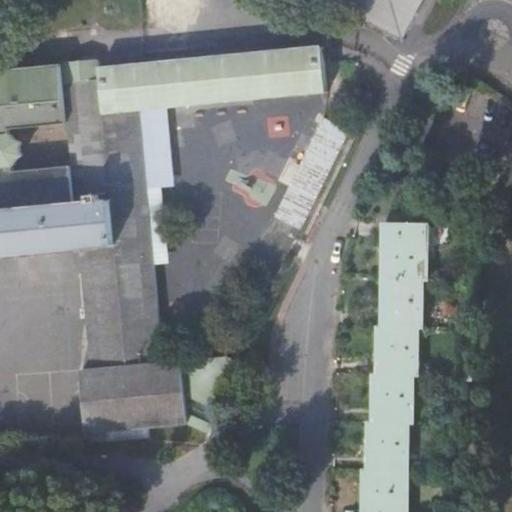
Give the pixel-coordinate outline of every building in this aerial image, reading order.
[(94,0),(97,23),(144,19),(141,0),(94,0)] [(333,0),(406,38),(425,0),(333,0)] [(66,62),(99,58),(96,27),(63,31),(66,62)] [(0,256),(82,249),(94,370),(82,371),(89,432),(188,423),(195,427),(232,359),(228,357),(165,363),(147,186),(140,110),(164,108),(326,92),(321,47),(101,69),(99,58),(66,62),(0,67),(0,256)] [(173,184),(164,108),(140,110),(147,186),(173,184)] [(307,235),(358,133),(322,116),(278,224),(307,235)] [(385,280),(427,281),(431,281),(432,224),(386,223),(385,280)] [(427,281),(385,280),(384,327),(421,328),(426,328),(427,281)] [(431,327),(447,327),(448,300),(439,300),(439,316),(431,317),(431,327)] [(421,328),(384,327),(380,327),(379,374),(417,375),(420,375),(421,328)] [(242,364),(232,359),(195,427),(208,434),(220,410),(242,364)] [(417,375),(379,374),(374,374),(374,422),(412,422),(416,423),(417,375)] [(412,422),(374,422),(370,422),(369,467),(411,468),(412,422)] [(410,511),(411,468),(369,467),(366,467),(365,511),(410,511)]
